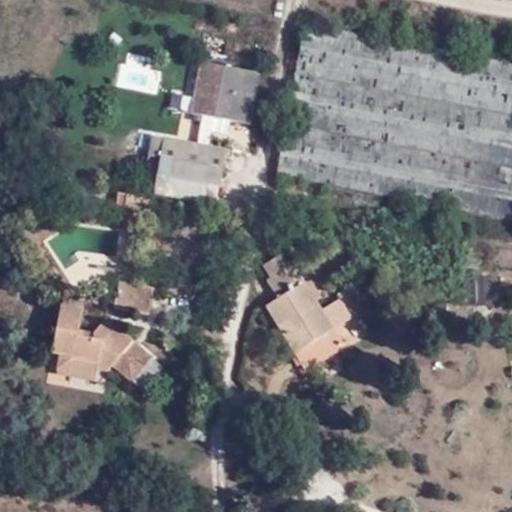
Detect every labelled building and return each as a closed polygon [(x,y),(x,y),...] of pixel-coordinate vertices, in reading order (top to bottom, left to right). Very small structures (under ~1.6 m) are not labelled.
[(511,219),(511,64),(313,26),(284,175),(511,219)] [(214,113),(251,119),(260,70),(197,59),(188,111),(202,114),(197,143),(150,135),(146,155),(158,157),(153,186),(219,196),(227,148),(208,145),(214,113)] [(123,70),(121,84),(146,87),(148,73),(123,70)] [(297,281),(281,258),(267,267),(275,279),(271,282),(282,299),(271,307),(309,365),(344,343),(315,298),(320,288),(312,278),(301,279),(297,281)] [(149,316),(154,288),(119,281),(114,310),(149,316)] [(334,326),(349,317),(338,298),(323,306),(334,326)] [(152,359),(108,320),(95,333),(78,331),(83,311),(60,305),(50,354),(59,356),(57,370),(96,377),(96,371),(108,372),(114,366),(131,382),(152,359)]
